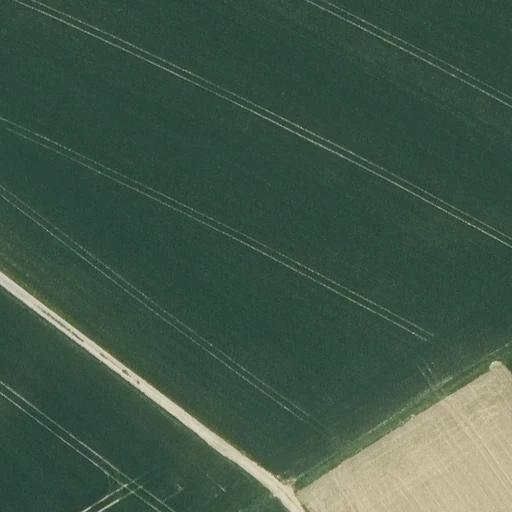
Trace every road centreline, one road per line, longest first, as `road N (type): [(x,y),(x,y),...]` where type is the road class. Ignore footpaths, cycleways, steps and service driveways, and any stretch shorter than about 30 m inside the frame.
road 1 (track): [(0,278),(279,491),(294,511)]
road 2 (track): [(511,361),(279,491)]
